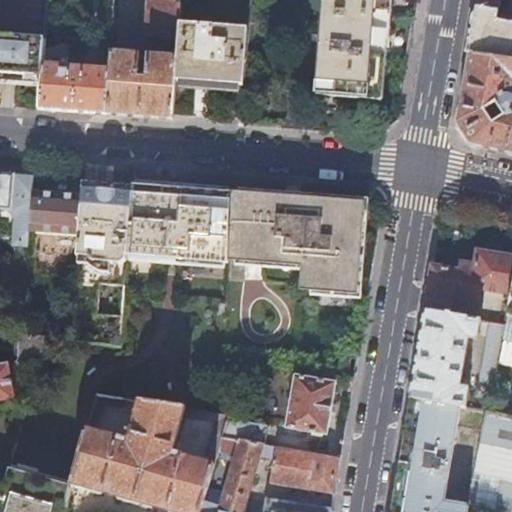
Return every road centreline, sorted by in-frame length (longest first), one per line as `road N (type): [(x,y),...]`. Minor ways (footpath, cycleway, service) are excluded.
road 1 (residential): [(0,133),(419,170)]
road 2 (residential): [(360,511),(419,170)]
road 3 (residential): [(419,170),(453,0)]
